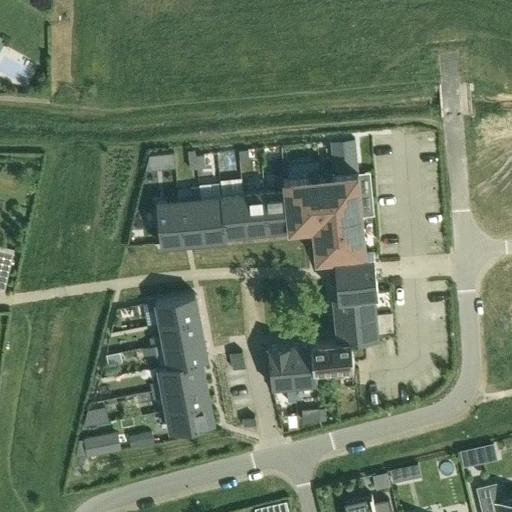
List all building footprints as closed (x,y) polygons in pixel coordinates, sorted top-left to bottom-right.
[(289,177),(284,177),(285,187),(286,187),(290,227),(313,225),(316,257),(330,256),(334,255),(366,252),(362,215),(358,171),(358,170),(355,138),(331,140),(334,172),(330,173),(320,174),(289,177)] [(195,149),(187,150),(189,168),(196,168),(195,149)] [(248,149),(238,150),(239,160),(249,159),(248,149)] [(204,154),(196,155),(197,167),(205,166),(204,154)] [(277,188),(264,189),(268,229),(290,227),(286,187),(285,187),(284,177),(284,175),(275,176),(277,188)] [(192,198),(179,200),(183,240),(204,238),(200,198),(199,186),(191,186),(192,198)] [(264,189),(243,191),(247,231),(268,229),(264,189)] [(243,191),(220,193),(221,196),(225,233),(226,233),(247,231),(243,191)] [(200,198),(204,238),(227,236),(226,233),(225,233),(221,196),(200,198)] [(179,200),(156,202),(160,242),(183,240),(179,200)] [(14,247),(0,243),(0,261),(10,264),(14,247)] [(366,252),(334,255),(335,258),(335,263),(336,266),(336,267),(336,275),(376,271),(375,263),(375,259),(374,251),(366,252)] [(376,271),(336,275),(337,278),(337,283),(337,286),(338,292),(338,294),(338,295),(374,291),(378,291),(377,281),(377,279),(376,275),(376,271)] [(333,295),(335,318),(376,314),(374,291),(338,295),(338,294),(333,295)] [(156,300),(144,302),(144,303),(145,310),(157,308),(160,322),(199,314),(195,292),(156,300)] [(162,334),(150,337),(152,345),(164,342),(164,343),(203,336),(199,314),(160,322),(162,334)] [(376,314),(335,318),(338,338),(338,339),(351,338),(351,339),(378,336),(376,314)] [(152,345),(142,346),(144,354),(156,352),(159,367),(160,367),(200,359),(204,359),(207,358),(208,358),(203,336),(164,343),(164,342),(152,345)] [(338,338),(331,339),(335,377),(343,376),(341,364),(354,363),(351,339),(351,338),(338,339),(338,338)] [(331,339),(312,341),(314,367),(315,366),(326,365),(327,377),(335,377),(331,339)] [(312,341),(290,343),(294,383),(295,383),(317,381),(315,366),(314,367),(312,341)] [(290,343),(268,345),(272,390),(287,389),(288,401),(296,400),(295,388),(296,388),(295,383),(294,383),(290,343)] [(122,362),(120,350),(106,353),(108,364),(122,362)] [(242,350),(230,352),(233,367),(233,368),(245,366),(242,350)] [(163,380),(151,382),(152,390),(164,388),(204,380),(203,376),(200,359),(160,367),(163,380)] [(164,388),(152,390),(154,398),(166,395),(168,408),(208,401),(207,395),(205,384),(204,380),(164,388)] [(208,401),(168,408),(172,431),(180,429),(212,423),(209,405),(208,401)] [(87,410),(83,425),(107,420),(104,406),(87,410)] [(319,408),(303,409),(304,421),(320,420),(319,408)] [(254,415),(243,417),(243,418),(244,425),(255,423),(256,423),(254,415)] [(152,430),(139,432),(142,444),(154,441),(152,430)] [(116,432),(84,438),(87,454),(119,448),(116,432)] [(472,446),(461,449),(461,450),(464,465),(479,461),(476,446),(472,446)] [(398,467),(388,469),(391,481),(401,478),(398,467)] [(385,469),(373,472),(373,473),(377,487),(389,484),(385,470),(385,469)] [(511,511),(511,498),(500,501),(496,482),(477,486),(483,511),(511,511)] [(372,494),(370,494),(372,502),(350,507),(351,511),(391,511),(388,498),(373,501),(372,494)] [(273,502),(275,511),(288,511),(286,499),(273,502)]
